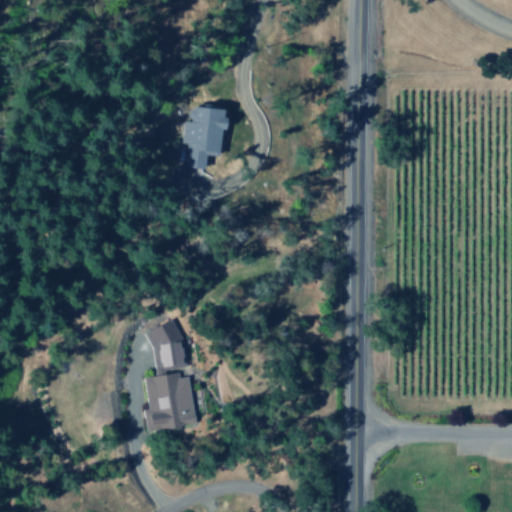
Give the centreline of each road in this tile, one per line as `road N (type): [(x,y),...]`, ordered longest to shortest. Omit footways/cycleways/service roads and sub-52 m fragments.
road 1 (secondary): [(349,511),(354,0)]
road 2 (residential): [(195,348),(213,359),(255,421),(278,484),(272,511)]
road 3 (residential): [(271,511),(248,487),(214,489),(162,511)]
